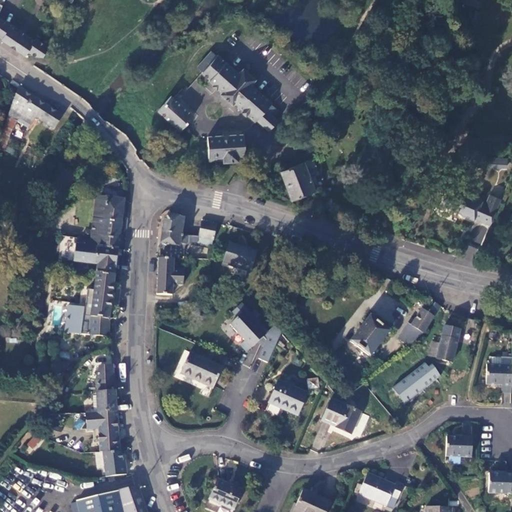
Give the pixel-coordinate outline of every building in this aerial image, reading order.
[(0,7),(3,0),(0,0),(0,37),(1,38),(0,39),(24,55),(27,51),(34,56),(42,57),(43,55),(48,47),(36,39),(34,41),(11,25),(11,26),(0,19),(0,7)] [(270,103),(249,85),(237,74),(216,56),(215,57),(209,52),(195,68),(201,73),(200,74),(208,81),(207,82),(220,93),(219,95),(231,106),(232,105),(237,109),(237,108),(254,122),(256,120),(268,131),(277,121),(272,116),(277,110),(270,104),(270,103)] [(237,74),(249,85),(254,80),(241,69),(237,74)] [(62,116),(18,87),(7,117),(2,133),(9,137),(16,123),(19,117),(30,124),(35,117),(53,129),(62,116)] [(170,97),(157,112),(179,132),(192,117),(170,97)] [(30,124),(19,117),(16,123),(27,130),(30,124)] [(424,153),(393,130),(388,137),(418,161),(424,153)] [(9,137),(2,133),(0,137),(0,150),(4,152),(9,137)] [(321,133),(306,143),(311,157),(328,143),(321,133)] [(206,137),(208,159),(238,157),(244,156),(243,135),(206,137)] [(507,167),(507,158),(493,158),(492,167),(507,167)] [(312,159),(280,171),(291,199),(314,190),(308,175),(313,173),(313,175),(318,173),(312,159)] [(313,173),(308,175),(314,190),(319,188),(313,175),(313,173)] [(463,188),(451,183),(442,204),(453,209),(453,211),(475,220),(477,217),(482,218),(480,220),(492,226),(502,200),(491,195),(487,205),(482,203),(483,202),(461,193),(463,188)] [(90,240),(90,246),(96,247),(117,250),(123,199),(96,196),(90,240)] [(163,219),(159,243),(164,244),(179,246),(180,241),(185,242),(186,235),(180,235),(183,218),(169,215),(163,219)] [(201,222),(198,237),(213,240),(216,225),(201,222)] [(61,236),(58,260),(73,262),(75,244),(76,238),(61,236)] [(198,237),(197,242),(212,246),(213,240),(198,237)] [(76,238),(75,244),(90,246),(90,240),(76,238)] [(229,243),(223,263),(249,271),(255,251),(229,243)] [(75,244),(73,262),(94,265),(96,247),(90,246),(75,244)] [(97,265),(96,273),(94,291),(87,290),(84,308),(52,304),(49,332),(80,335),(108,337),(109,320),(114,275),(115,267),(117,250),(96,247),(94,265),(97,265)] [(158,258),(156,295),(172,296),(172,285),(183,285),(184,270),(173,269),(173,259),(158,258)] [(206,283),(205,301),(215,297),(216,284),(206,283)] [(216,284),(215,297),(224,294),(224,284),(216,284)] [(421,309),(411,326),(407,324),(398,339),(408,345),(423,333),(433,316),(434,317),(441,306),(435,302),(428,313),(421,309)] [(281,331),(274,324),(267,331),(241,303),(232,311),(237,317),(230,324),(244,340),(240,344),(247,351),(263,336),(267,340),(259,358),(268,362),(281,331)] [(369,316),(350,342),(369,357),(389,331),(369,316)] [(466,319),(460,341),(468,343),(474,321),(466,319)] [(436,358),(436,359),(451,363),(456,343),(449,341),(450,339),(441,337),(439,344),(431,342),(428,356),(436,358)] [(184,350),(172,377),(210,393),(222,367),(184,350)] [(441,377),(432,365),(428,368),(425,364),(394,388),(406,403),(441,377)] [(511,365),(486,365),(486,385),(501,386),(501,393),(511,394),(511,381),(511,366),(511,365)] [(112,366),(99,367),(94,381),(95,391),(92,392),(92,393),(114,392),(112,366)] [(308,386),(316,388),(318,379),(309,378),(308,386)] [(278,381),(268,403),(297,415),(306,393),(278,381)] [(114,392),(92,393),(93,398),(96,398),(97,414),(115,412),(114,392)] [(330,400),(321,420),(350,433),(360,413),(330,400)] [(98,432),(117,431),(115,412),(97,414),(94,414),(85,414),(86,433),(98,432)] [(98,432),(98,439),(117,438),(117,431),(98,432)] [(36,435),(16,459),(25,466),(41,447),(38,444),(42,439),(36,435)] [(445,436),(445,457),(471,458),(471,437),(445,436)] [(103,453),(118,452),(117,438),(98,439),(99,453),(100,453),(103,453)] [(118,452),(103,453),(105,478),(126,475),(125,467),(123,467),(121,452),(118,452)] [(366,474),(358,494),(386,506),(390,497),(397,499),(403,486),(396,483),(395,486),(366,474)] [(489,474),(488,494),(511,494),(511,474),(506,474),(489,474)] [(216,480),(208,499),(233,510),(242,490),(216,480)] [(145,511),(137,486),(75,501),(77,508),(78,511),(145,511)] [(302,490),(293,511),(292,511),(326,511),(330,503),(302,490)] [(390,497),(386,506),(393,509),(397,499),(390,497)]
